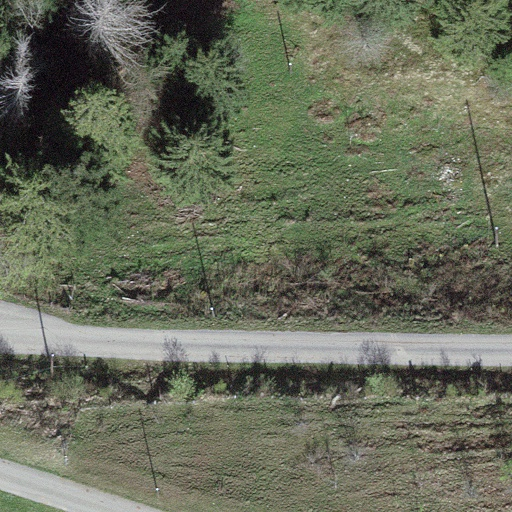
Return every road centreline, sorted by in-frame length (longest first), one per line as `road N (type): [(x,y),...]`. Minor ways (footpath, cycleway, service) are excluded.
road 1 (unclassified): [(0,335),(511,345)]
road 2 (track): [(121,511),(0,474)]
